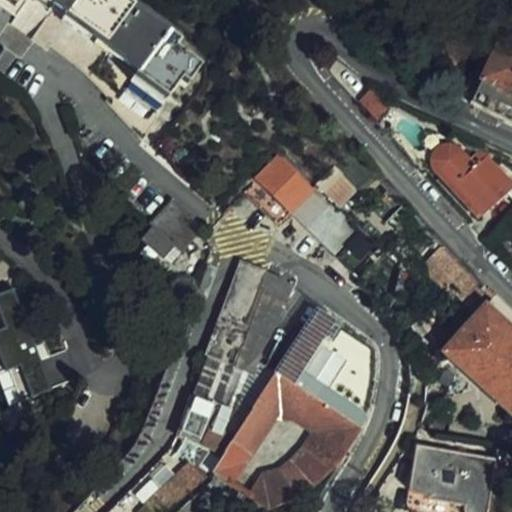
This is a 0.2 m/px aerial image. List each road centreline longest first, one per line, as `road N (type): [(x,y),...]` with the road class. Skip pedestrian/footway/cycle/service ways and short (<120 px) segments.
road 1 (residential): [(334,511),(381,415),(387,352),(377,330),(260,242),(237,241),(170,431),(92,511)]
road 2 (residential): [(511,294),(310,77),(297,48),(321,28),(386,83),(511,145)]
